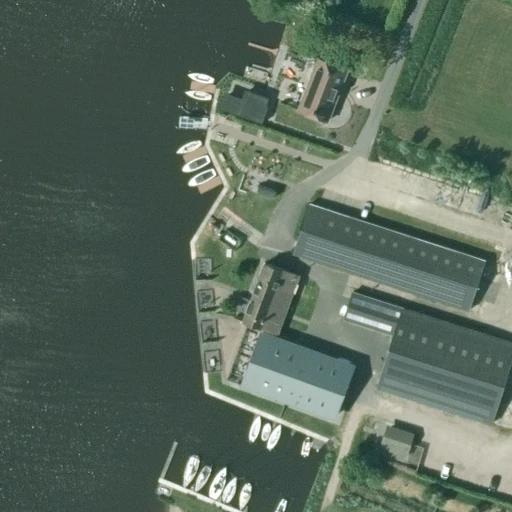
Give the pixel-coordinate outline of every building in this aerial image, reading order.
[(347,69),(317,58),(298,109),(327,121),(347,69)] [(484,260),(309,204),(293,253),(468,310),(484,260)] [(264,263),(242,321),(261,328),(277,333),(298,277),(287,273),(287,272),(282,270),(264,263)] [(490,424),(511,354),(511,342),(352,292),(343,319),(393,335),(376,388),(490,424)] [(348,368),(258,336),(242,381),(332,413),(348,368)] [(379,449),(406,457),(414,433),(386,425),(379,449)]
